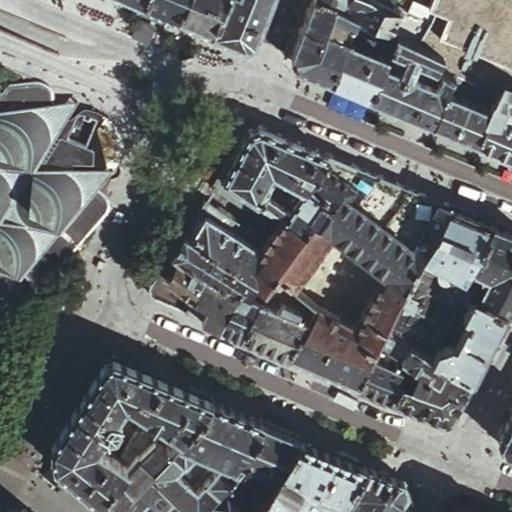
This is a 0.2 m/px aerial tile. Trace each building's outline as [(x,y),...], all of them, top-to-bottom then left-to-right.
[(142,0),(161,7),(177,15),(183,0),(142,0)] [(183,0),(177,15),(194,21),(211,29),(222,0),(183,0)] [(268,5),(269,0),(222,0),(211,29),(230,37),(245,43),(254,40),(268,5)] [(354,20),(357,12),(329,0),(312,0),(290,52),(296,63),(312,69),(330,77),(344,32),(341,31),(347,17),(354,20)] [(329,0),(357,12),(396,30),(419,40),(431,20),(395,4),(385,0),(329,0)] [(511,0),(441,0),(431,20),(419,40),(472,82),(492,90),(501,74),(511,79),(511,0)] [(389,47),(396,30),(357,12),(354,20),(347,17),(341,31),(344,32),(387,51),(389,47)] [(472,82),(419,40),(396,30),(389,47),(387,51),(384,59),(370,94),(424,116),(443,125),(452,128),(472,82)] [(353,87),(370,94),(384,59),(387,51),(344,32),(330,77),(353,87)] [(511,79),(501,74),(492,90),(473,137),(506,151),(509,153),(511,146),(511,114),(503,110),(507,101),(511,103),(511,79)] [(53,105),(54,104),(51,90),(50,87),(48,84),(45,82),(43,80),(13,85),(7,86),(5,87),(4,89),(2,93),(1,97),(0,97),(0,109),(38,105),(38,107),(53,105)] [(473,137),(492,90),(472,82),(452,128),(462,133),(473,137)] [(38,105),(0,109),(0,298),(4,294),(19,277),(23,282),(28,289),(53,277),(74,254),(89,236),(107,215),(111,211),(113,206),(113,202),(113,199),(110,196),(98,185),(112,169),(92,168),(84,168),(82,167),(79,165),(75,161),(68,150),(60,140),(58,135),(58,132),(58,129),(65,119),(69,113),(77,101),(54,104),(53,105),(38,107),(38,105)] [(511,114),(511,103),(507,101),(503,110),(511,114)] [(84,168),(92,168),(96,167),(99,166),(102,164),(105,162),(110,160),(114,159),(115,158),(118,158),(102,149),(104,146),(105,143),(105,141),(105,138),(104,136),(104,135),(102,134),(100,132),(106,122),(85,114),(81,113),(79,113),(77,114),(75,117),(72,123),(65,119),(58,129),(58,132),(58,135),(60,140),(68,150),(75,161),(79,165),(82,167),(84,168)] [(102,149),(118,158),(118,154),(119,150),(120,143),(120,137),(117,131),(114,127),(109,124),(106,122),(100,132),(102,134),(104,135),(104,136),(105,138),(105,141),(105,143),(104,146),(102,149)] [(311,185),(328,152),(280,131),(247,131),(246,132),(242,140),(231,158),(270,186),(275,179),(306,192),(309,187),(311,185)] [(419,261),(448,203),(373,171),(328,152),(311,185),(335,202),(322,222),(333,231),(383,270),(380,275),(405,288),(410,277),(419,261)] [(224,169),(213,186),(273,226),(281,215),(272,208),(276,201),(264,194),(270,186),(231,158),(224,169)] [(335,202),(311,185),(309,187),(306,192),(292,209),(287,217),(312,228),(318,219),(322,222),(335,202)] [(293,283),(301,274),(317,253),(333,231),(322,222),(318,219),(312,228),(287,217),(285,218),(281,215),(273,226),(264,240),(259,247),(250,242),(256,233),(206,198),(186,230),(247,275),(265,287),(279,271),(293,283)] [(285,218),(287,217),(292,209),(276,201),(272,208),(281,215),(285,218)] [(465,275),(492,222),(469,212),(448,203),(419,261),(435,270),(436,268),(437,269),(439,271),(441,272),(443,273),(445,273),(447,273),(449,271),(454,273),(455,270),(465,275)] [(511,230),(492,222),(465,275),(461,283),(468,287),(508,309),(511,301),(511,230)] [(236,293),(247,275),(186,230),(172,252),(205,275),(236,293)] [(259,247),(264,240),(256,233),(250,242),(259,247)] [(205,275),(172,252),(151,286),(154,295),(172,303),(187,309),(196,292),(205,275)] [(433,282),(434,279),(431,278),(435,270),(419,261),(410,277),(419,282),(422,276),(433,282)] [(461,283),(465,275),(455,270),(454,273),(449,271),(447,273),(445,273),(443,273),(441,272),(439,271),(437,269),(436,268),(435,270),(431,278),(434,279),(463,295),(468,287),(461,283)] [(297,287),(293,283),(279,271),(265,287),(260,296),(286,307),(296,288),(297,287)] [(212,300),(204,317),(213,321),(220,324),(229,305),(236,293),(205,275),(196,292),(212,300)] [(232,329),(242,333),(260,296),(265,287),(247,275),(236,293),(229,305),(220,324),(232,329)] [(354,381),(358,383),(384,329),(405,288),(380,275),(371,294),(355,326),(363,332),(371,336),(351,380),(354,381)] [(504,318),(508,309),(468,287),(463,295),(434,279),(433,282),(422,276),(419,282),(410,277),(405,288),(384,329),(408,342),(409,340),(475,376),(486,354),(504,318)] [(277,348),(290,354),(309,318),(295,312),(304,294),(298,288),(297,287),(296,288),(286,307),(260,296),(242,333),(253,338),(268,344),(277,348)] [(212,300),(196,292),(187,309),(197,314),(204,317),(212,300)] [(316,306),(304,294),(295,312),(309,318),(316,306)] [(309,318),(290,354),(323,368),(351,380),(371,336),(363,332),(355,326),(332,313),(316,306),(309,318)] [(384,329),(358,383),(372,389),(395,399),(404,380),(396,377),(402,366),(396,362),(399,357),(408,342),(384,329)] [(404,380),(395,399),(427,413),(445,421),(454,417),(475,376),(409,340),(408,342),(399,357),(416,368),(410,384),(404,380)] [(117,475),(125,485),(132,478),(147,463),(163,448),(158,443),(153,439),(141,431),(139,434),(135,431),(119,457),(122,459),(119,462),(103,451),(114,433),(110,430),(127,404),(176,435),(210,394),(187,384),(184,383),(139,364),(114,353),(103,355),(100,359),(75,397),(48,438),(51,459),(87,487),(94,493),(117,475)] [(396,377),(404,380),(410,384),(416,368),(399,357),(396,362),(402,366),(396,377)] [(147,463),(174,487),(198,508),(221,474),(229,462),(260,415),(234,404),(210,394),(176,435),(163,448),(147,463)] [(511,401),(495,434),(501,444),(511,448),(511,401)] [(272,420),(260,415),(229,462),(245,473),(253,461),(272,469),(298,431),(289,427),(272,420)] [(312,437),(298,431),(272,469),(261,485),(253,497),(249,502),(262,511),(289,511),(296,502),(308,511),(332,511),(333,511),(334,511),(345,490),(361,458),(360,457),(341,449),(332,445),(312,437)] [(404,476),(361,458),(345,490),(378,511),(388,511),(396,501),(399,496),(407,485),(404,476)] [(251,477),(261,485),(272,469),(253,461),(245,473),(251,477)] [(245,473),(229,462),(221,474),(237,485),(240,480),(245,473)] [(174,487),(147,463),(132,478),(160,503),(174,487)] [(242,511),(249,502),(253,497),(261,485),(251,477),(245,473),(240,480),(246,483),(243,489),(237,485),(221,474),(198,508),(195,511),(242,511)] [(117,475),(94,493),(93,495),(100,504),(102,506),(107,511),(112,511),(131,492),(125,485),(117,475)] [(160,503),(132,478),(125,485),(131,492),(153,511),(160,503)] [(240,480),(237,485),(243,489),(246,483),(240,480)] [(195,511),(198,508),(174,487),(160,503),(153,511),(152,511),(195,511)] [(378,511),(345,490),(334,511),(335,511),(378,511)] [(131,492),(112,511),(152,511),(153,511),(131,492)] [(262,511),(249,502),(242,511),(262,511)]
